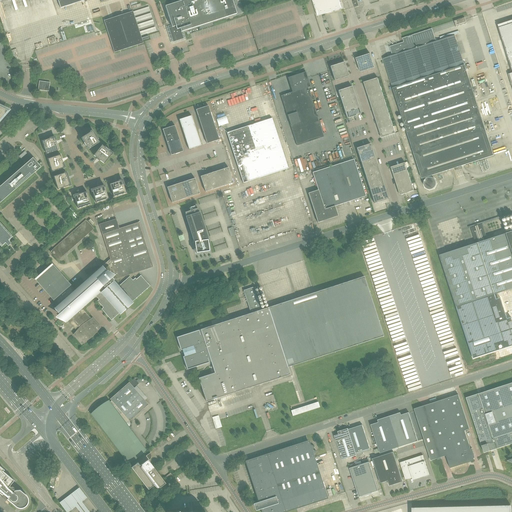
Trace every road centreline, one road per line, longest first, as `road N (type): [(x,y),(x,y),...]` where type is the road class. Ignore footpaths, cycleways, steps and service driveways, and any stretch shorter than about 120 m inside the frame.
road 1 (unclassified): [(212,461),(511,364)]
road 2 (unclassified): [(170,280),(399,213)]
road 3 (residential): [(342,37),(399,213)]
road 4 (tertiary): [(184,89),(342,37)]
road 5 (tertiary): [(139,119),(131,157),(163,279)]
road 6 (unclassified): [(511,481),(487,474),(353,511)]
road 7 (tertiary): [(170,280),(142,169),(147,122)]
road 8 (tertiary): [(139,119),(34,106),(0,93)]
road 9 (unclassified): [(212,461),(131,349)]
road 10 (tertiary): [(342,37),(462,0)]
road 11 (primary): [(134,511),(59,415)]
